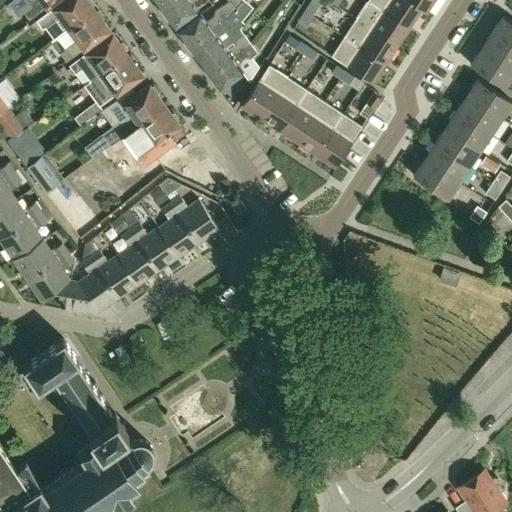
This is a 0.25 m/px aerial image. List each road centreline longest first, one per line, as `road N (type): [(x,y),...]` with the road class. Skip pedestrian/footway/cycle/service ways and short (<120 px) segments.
road 1 (residential): [(0,310),(107,332),(123,327),(278,221)]
road 2 (residential): [(320,239),(405,113),(402,86),(461,0)]
road 3 (residential): [(351,511),(333,479),(320,239)]
road 4 (residential): [(278,221),(124,0)]
road 5 (residential): [(370,511),(421,473),(511,380)]
